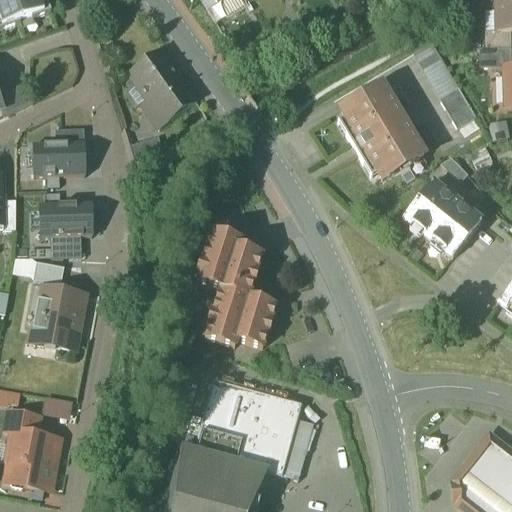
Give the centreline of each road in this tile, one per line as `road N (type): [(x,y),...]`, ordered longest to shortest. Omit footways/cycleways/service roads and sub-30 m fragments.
road 1 (residential): [(154,0),(299,203),(379,394)]
road 2 (residential): [(98,96),(118,196),(119,263),(76,511)]
road 3 (residential): [(511,395),(431,386),(379,394)]
road 4 (residential): [(379,394),(401,511)]
